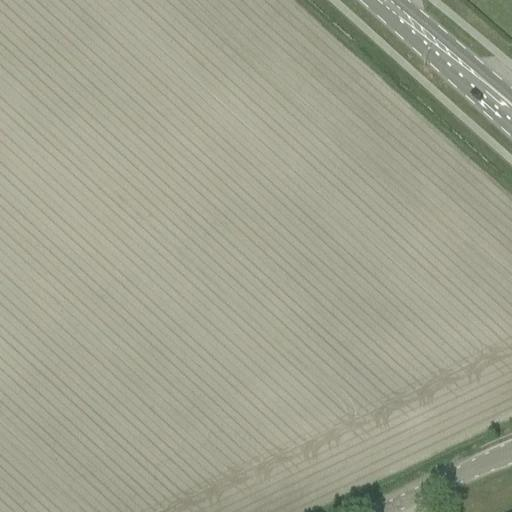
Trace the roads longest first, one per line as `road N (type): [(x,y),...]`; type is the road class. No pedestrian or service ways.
road 1 (primary): [(511,115),(378,0)]
road 2 (unclassified): [(392,511),(511,457)]
